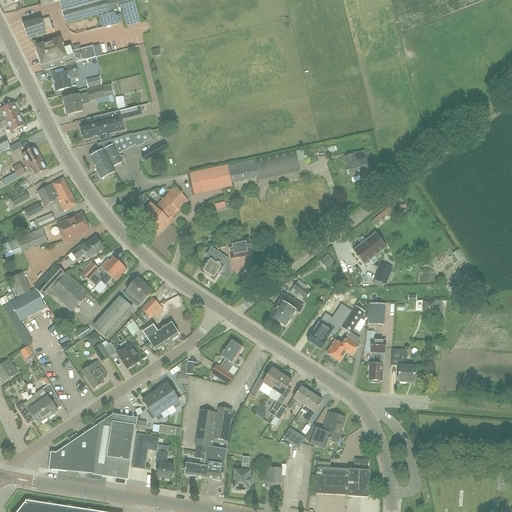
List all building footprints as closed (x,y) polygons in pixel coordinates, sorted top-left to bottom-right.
[(59,0),(63,12),(103,0),(59,0)] [(105,0),(103,0),(63,12),(62,12),(66,24),(109,12),(105,0)] [(105,0),(109,12),(118,10),(118,8),(151,0),(105,0)] [(45,32),(53,29),(49,18),(41,21),(40,16),(22,22),(28,40),(46,34),(45,32)] [(35,47),(42,66),(43,66),(45,71),(66,66),(66,64),(76,61),(76,63),(95,58),(92,47),(73,52),(71,47),(63,49),(60,39),(35,47)] [(79,79),(76,65),(64,68),(66,73),(52,76),(56,92),(71,88),(70,81),(79,79)] [(88,89),(102,86),(100,77),(86,80),(88,89)] [(89,102),(106,98),(114,96),(111,85),(87,91),(87,94),(89,102)] [(81,104),(89,102),(87,94),(79,96),(78,95),(63,99),(67,116),(83,112),(81,104)] [(0,109),(3,115),(0,116),(0,123),(19,114),(13,103),(0,109)] [(99,124),(80,129),(82,136),(83,136),(85,140),(100,137),(101,141),(110,138),(109,134),(119,132),(117,121),(133,117),(132,113),(136,112),(135,108),(97,117),(99,124)] [(0,130),(8,127),(11,132),(24,126),(19,114),(0,123),(0,130)] [(101,152),(89,158),(89,160),(92,166),(94,167),(101,180),(115,173),(113,168),(122,163),(118,154),(135,145),(137,147),(151,139),(147,132),(131,136),(131,135),(97,145),(101,152)] [(3,149),(9,146),(5,138),(0,140),(0,152),(4,150),(3,149)] [(13,153),(23,147),(21,143),(20,142),(16,144),(10,148),(13,153)] [(164,142),(158,145),(162,152),(168,149),(164,142)] [(28,166),(41,159),(35,148),(26,153),(22,155),(26,161),(23,163),(26,168),(29,166),(28,166)] [(145,162),(157,155),(153,148),(141,154),(145,162)] [(305,161),(304,157),(303,150),(300,151),(295,152),(298,163),(305,161)] [(350,178),(370,172),(364,152),(345,158),(347,165),(350,178)] [(28,166),(29,166),(34,177),(47,170),(41,159),(28,166)] [(254,161),(228,166),(231,183),(258,178),(254,161)] [(15,173),(23,169),(20,164),(13,168),(0,174),(0,175),(2,180),(15,173)] [(23,169),(15,173),(2,180),(5,186),(18,179),(18,178),(26,174),(23,169)] [(57,199),(70,192),(63,179),(37,193),(39,196),(45,207),(48,205),(56,201),(55,199),(57,198),(57,199)] [(25,190),(29,188),(26,182),(17,186),(20,192),(25,190)] [(166,211),(181,194),(175,188),(155,208),(151,204),(140,216),(150,226),(166,211)] [(10,200),(14,208),(30,199),(26,192),(10,200)] [(64,212),(77,206),(70,192),(57,199),(58,200),(64,212)] [(188,201),(181,194),(166,211),(150,226),(156,232),(162,225),(165,228),(170,222),(169,221),(188,201)] [(217,209),(228,206),(227,200),(215,203),(217,209)] [(24,211),(28,219),(43,211),(39,204),(24,211)] [(39,228),(45,226),(54,221),(52,215),(42,219),(37,221),(39,228)] [(57,226),(65,243),(84,234),(83,233),(89,230),(88,228),(89,226),(88,222),(85,222),(81,215),(57,226)] [(23,236),(23,237),(17,240),(22,251),(28,248),(29,250),(44,244),(48,242),(42,229),(23,236)] [(364,266),(386,249),(386,248),(384,249),(374,235),(375,234),(353,251),(354,250),(365,264),(364,265),(364,266)] [(83,263),(103,247),(104,245),(98,238),(96,239),(96,238),(86,246),(84,243),(72,253),(77,260),(79,258),(83,263)] [(248,239),(227,243),(231,260),(251,256),(248,239)] [(460,249),(455,253),(460,261),(465,257),(460,249)] [(228,260),(225,259),(217,254),(213,260),(210,257),(200,272),(214,281),(228,260)] [(124,267),(118,261),(114,257),(111,261),(108,259),(98,270),(91,263),(81,274),(96,287),(101,282),(106,287),(113,279),(114,279),(117,281),(127,270),(124,267)] [(56,266),(35,289),(44,297),(65,275),(56,266)] [(378,270),(374,281),(386,286),(390,275),(378,270)] [(66,274),(65,275),(50,292),(72,312),(88,294),(73,281),(78,276),(74,271),(66,274)] [(9,280),(18,298),(31,291),(22,274),(9,280)] [(131,301),(145,285),(139,280),(138,279),(127,291),(127,292),(124,295),(131,301)] [(292,289),(289,293),(297,299),(300,295),(304,290),(296,283),(292,289)] [(152,292),(145,285),(131,301),(138,307),(141,304),(152,292)] [(36,308),(39,312),(45,308),(34,290),(10,303),(20,322),(27,318),(25,315),(36,308)] [(274,311),(270,318),(285,328),(295,311),(299,313),(303,307),(287,297),(283,294),(281,298),(273,310),(274,311)] [(106,339),(133,309),(121,298),(94,328),(106,339)] [(149,317),(159,305),(152,299),(142,310),(149,317)] [(423,302),(423,315),(435,315),(435,313),(441,314),(442,301),(435,301),(435,303),(423,302)] [(313,332),(307,341),(320,350),(326,340),(330,334),(335,337),(342,325),(351,312),(341,305),(332,319),(326,329),(325,329),(319,324),(318,324),(313,332)] [(370,305),(369,324),(375,325),(384,325),(385,306),(370,305)] [(355,307),(341,328),(350,334),(351,335),(351,334),(356,327),(349,323),(353,316),(360,321),(365,313),(363,312),(356,307),(355,307)] [(136,321),(128,326),(134,335),(142,330),(136,321)] [(170,322),(157,331),(166,344),(179,335),(170,322)] [(156,351),(166,344),(157,331),(152,324),(142,330),(151,344),(150,346),(153,351),(155,349),(156,351)] [(80,340),(91,333),(90,331),(87,327),(84,329),(76,334),(80,340)] [(56,339),(63,335),(60,330),(49,336),(57,351),(62,348),(56,339)] [(62,346),(70,344),(68,335),(60,337),(62,346)] [(335,341),(327,354),(340,362),(346,352),(352,356),(359,346),(352,341),(354,339),(349,336),(347,338),(344,342),(343,340),(340,344),(335,341)] [(369,364),(369,381),(371,381),(371,383),(375,383),(375,381),(381,381),(382,372),(383,372),(383,365),(384,353),(385,340),(374,340),(371,340),(370,353),(373,353),(373,364),(369,364)] [(221,356),(226,359),(220,368),(217,366),(212,373),(228,383),(233,376),(228,373),(233,365),(237,367),(240,367),(243,362),(242,359),(239,357),(239,356),(238,355),(242,349),(231,341),(221,356)] [(117,354),(111,344),(104,348),(110,358),(117,354)] [(93,350),(103,364),(110,358),(104,348),(101,345),(93,350)] [(117,354),(128,369),(140,361),(130,345),(117,354)] [(34,356),(29,347),(21,352),(26,360),(34,356)] [(391,350),(391,365),(397,365),(399,365),(398,383),(414,383),(415,367),(406,367),(406,351),(391,350)] [(8,360),(0,365),(0,378),(3,383),(18,374),(8,360)] [(82,372),(86,378),(94,390),(104,383),(101,380),(107,376),(100,365),(97,362),(91,366),(90,365),(88,364),(84,368),(83,369),(84,370),(82,372)] [(188,362),(188,375),(197,375),(197,362),(188,362)] [(272,369),(268,375),(262,372),(249,395),(255,398),(263,383),(273,390),(282,375),(272,369)] [(40,373),(26,381),(30,388),(44,379),(40,373)] [(147,379),(149,383),(157,379),(154,375),(147,379)] [(282,375),(273,390),(269,397),(276,402),(281,395),(283,396),(292,382),(282,375)] [(43,390),(33,397),(48,418),(56,413),(57,412),(51,401),(57,397),(50,384),(42,389),(43,390)] [(180,407),(177,403),(179,401),(173,393),(168,385),(155,393),(167,410),(172,406),(175,410),(180,407)] [(292,412),(294,409),(296,406),(302,409),(312,395),(301,388),(289,405),(287,408),(292,412)] [(166,410),(167,410),(155,393),(143,402),(148,408),(150,412),(147,414),(151,421),(155,418),(158,422),(163,418),(160,414),(166,410)] [(312,395),(302,409),(307,413),(303,419),(309,423),(322,401),(312,395)] [(34,398),(24,405),(23,403),(16,407),(24,419),(31,415),(38,425),(48,418),(33,397),(34,398)] [(285,402),(284,402),(281,400),(279,399),(277,402),(273,409),(270,414),(274,417),(282,407),(285,402)] [(286,410),(282,407),(274,417),(270,424),(275,427),(279,420),(280,420),(286,410)] [(195,445),(197,445),(210,447),(208,455),(206,455),(202,479),(222,482),(224,468),(223,468),(226,450),(213,447),(214,439),(227,441),(232,411),(218,408),(217,414),(213,414),(213,413),(200,411),(195,445)] [(314,425),(312,431),(308,443),(326,449),(329,440),(337,443),(340,434),(339,434),(344,418),(330,413),(329,413),(324,428),(314,425)] [(127,480),(136,420),(113,416),(114,415),(112,415),(112,416),(109,418),(106,414),(91,424),(94,428),(56,453),(51,453),(49,470),(91,474),(127,480)] [(147,422),(138,421),(137,430),(145,431),(147,422)] [(159,434),(175,436),(180,437),(181,429),(160,426),(159,434)] [(171,480),(173,467),(165,465),(168,448),(158,446),(159,439),(137,435),(132,468),(145,470),(148,451),(159,452),(157,466),(159,466),(157,478),(171,480)] [(210,447),(197,445),(196,452),(195,459),(203,460),(202,466),(185,464),(185,465),(183,465),(182,470),(184,471),(183,476),(202,479),(206,455),(208,455),(210,447)] [(251,486),(252,480),(249,480),(250,473),(248,473),(249,458),(243,458),(241,472),(235,471),(233,489),(233,490),(233,492),(241,492),(241,490),(247,491),(248,485),(251,486)] [(368,498),(369,471),(369,461),(355,460),(354,471),(349,470),(317,468),(316,495),(345,496),(347,496),(347,497),(368,498)] [(280,484),(281,470),(268,469),(267,483),(275,483),(280,484)] [(99,511),(88,509),(88,510),(86,511),(84,510),(68,506),(67,508),(64,507),(48,503),(47,505),(44,504),(29,500),(27,502),(25,501),(25,503),(17,511),(99,511)]
